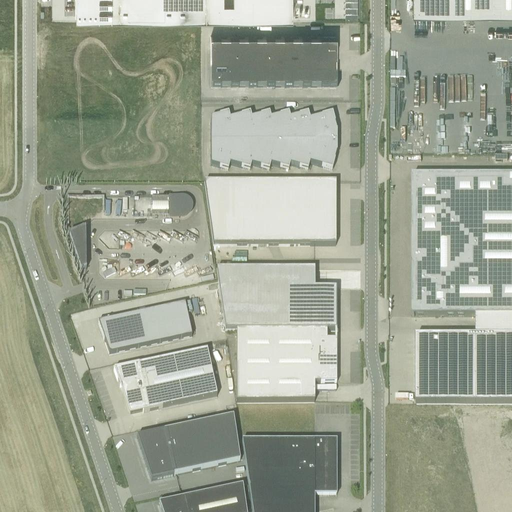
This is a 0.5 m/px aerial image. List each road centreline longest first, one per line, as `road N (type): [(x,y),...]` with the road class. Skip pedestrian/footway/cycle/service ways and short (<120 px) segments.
road 1 (unclassified): [(377,511),(370,146),(376,0)]
road 2 (residential): [(115,511),(17,212)]
road 3 (residential): [(17,212),(28,185),(28,0)]
road 4 (unknown): [(371,324),(511,323)]
road 5 (unknown): [(377,38),(511,39)]
road 6 (unknown): [(377,511),(334,502),(332,414)]
